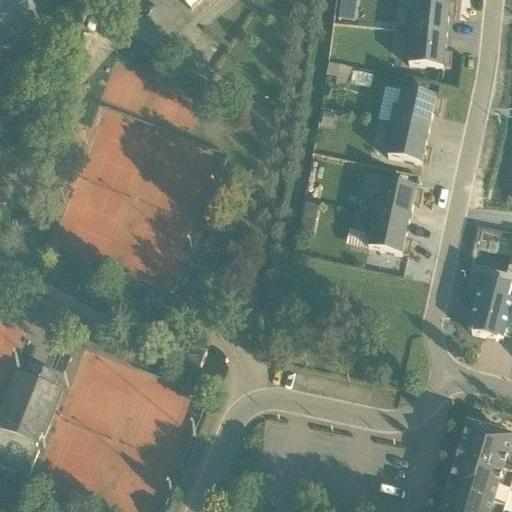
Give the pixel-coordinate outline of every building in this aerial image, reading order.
[(0,0),(0,91),(1,89),(24,98),(25,94),(36,69),(37,69),(64,0),(0,0)] [(180,0),(190,11),(203,0),(180,0)] [(408,15),(406,33),(446,37),(448,17),(453,17),(455,3),(429,0),(414,0),(413,15),(408,15)] [(408,53),(406,69),(448,73),(450,59),(443,58),(446,37),(406,33),(404,53),(408,53)] [(394,106),(390,125),(428,134),(432,114),(439,116),(442,101),(401,92),(398,107),(394,106)] [(390,145),(387,159),(427,168),(430,156),(423,154),(428,134),(390,125),(385,144),(390,145)] [(373,198),(369,217),(407,225),(412,205),(419,206),(421,193),(381,185),(378,199),(373,198)] [(307,202),(302,231),(316,233),(320,204),(307,202)] [(369,236),(366,251),(408,260),(411,246),(403,245),(407,225),(369,217),(365,235),(369,236)] [(511,287),(511,285),(487,278),(482,295),(478,294),(467,334),(471,335),(471,338),(496,344),(497,342),(503,343),(511,309),(511,303),(508,302),(511,287)] [(183,345),(177,361),(199,370),(202,362),(206,354),(183,345)] [(0,467),(27,479),(37,453),(34,449),(39,438),(43,439),(62,392),(53,389),(57,377),(42,371),(27,365),(23,376),(14,373),(0,406),(0,467)] [(511,439),(469,427),(449,495),(501,511),(511,473),(511,439)] [(500,511),(501,511),(449,495),(444,511),(500,511)]
